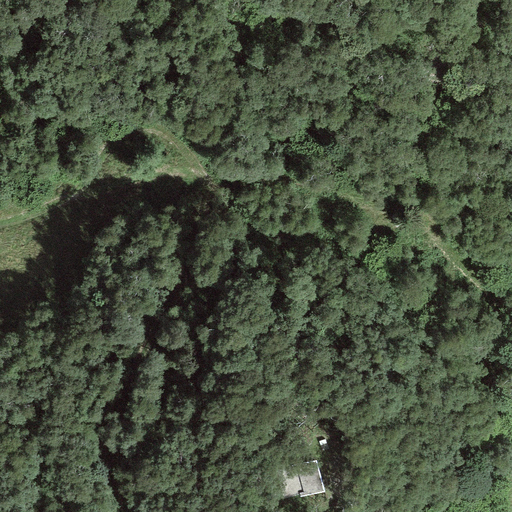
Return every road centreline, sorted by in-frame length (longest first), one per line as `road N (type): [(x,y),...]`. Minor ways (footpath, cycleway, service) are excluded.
road 1 (track): [(62,184),(121,130),(145,125),(180,137),(210,188),(202,245),(119,402),(117,448),(131,511)]
road 2 (track): [(0,204),(73,181),(137,173),(278,178),(391,195)]
